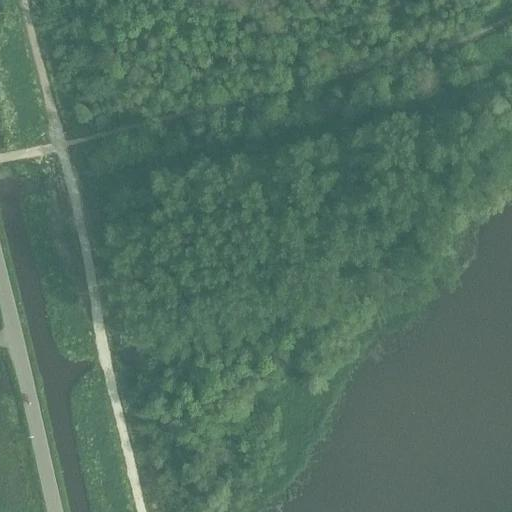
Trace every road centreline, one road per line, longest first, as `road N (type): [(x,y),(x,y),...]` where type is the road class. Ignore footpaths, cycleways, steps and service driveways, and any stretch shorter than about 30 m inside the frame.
road 1 (unknown): [(139,511),(27,0)]
road 2 (unclassified): [(0,270),(55,511)]
